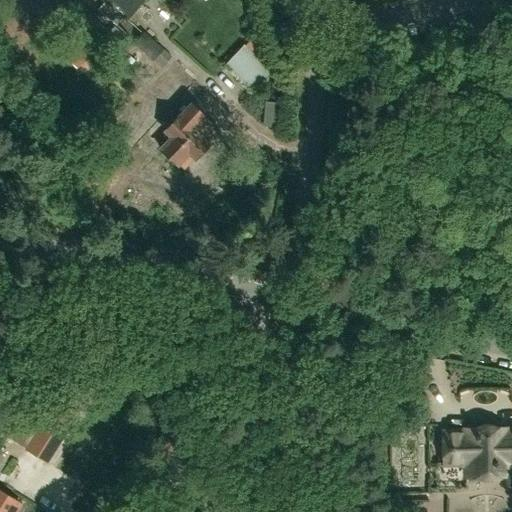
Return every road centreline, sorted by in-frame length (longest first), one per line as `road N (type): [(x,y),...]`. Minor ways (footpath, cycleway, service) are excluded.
road 1 (residential): [(286,298),(311,162),(313,66),(301,0)]
road 2 (track): [(0,392),(286,298)]
road 3 (tertiary): [(286,298),(0,237)]
road 4 (residential): [(141,511),(286,298)]
road 5 (tertiary): [(511,345),(286,298)]
